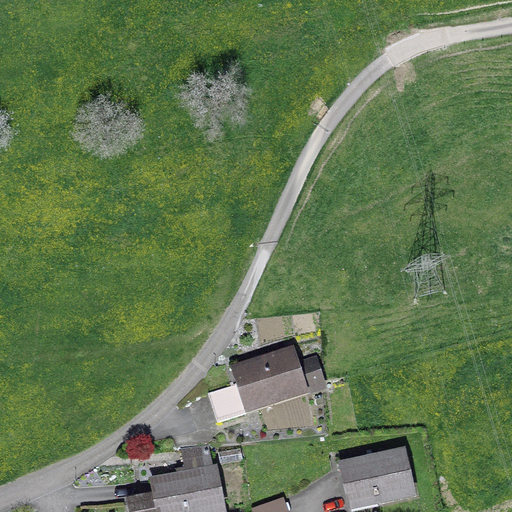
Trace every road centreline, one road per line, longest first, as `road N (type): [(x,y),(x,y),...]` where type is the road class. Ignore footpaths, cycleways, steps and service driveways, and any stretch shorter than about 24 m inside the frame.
road 1 (unclassified): [(174,393),(236,308),(301,170),(357,88),(425,39),(511,24)]
road 2 (residential): [(174,393),(97,455),(0,500)]
